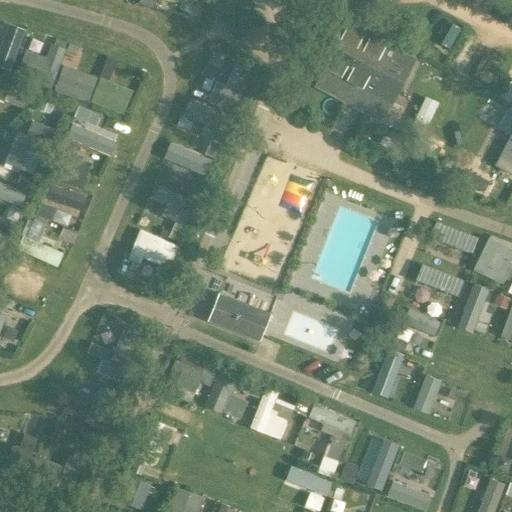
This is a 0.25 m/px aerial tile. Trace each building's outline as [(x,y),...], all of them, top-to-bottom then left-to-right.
[(139,0),(138,4),(152,9),(155,0),(139,0)] [(0,63),(15,70),(31,28),(14,21),(0,56),(0,63)] [(391,109),(416,61),(341,22),(316,70),(391,109)] [(26,51),(16,78),(51,91),(66,50),(51,44),(47,57),(44,58),(26,51)] [(226,69),(228,53),(213,52),(212,67),(226,69)] [(104,75),(114,78),(120,59),(110,56),(104,75)] [(236,104),(252,68),(234,61),(224,85),(216,82),(207,102),(229,111),(233,102),(236,104)] [(97,78),(64,66),(55,92),(88,104),(97,78)] [(133,92),(100,79),(91,102),(124,115),(133,92)] [(9,102),(26,105),(29,95),(11,91),(9,102)] [(190,100),(183,116),(220,131),(226,115),(190,100)] [(46,137),(51,125),(36,119),(31,131),(46,137)] [(72,123),(66,137),(109,153),(114,139),(72,123)] [(48,143),(17,130),(4,162),(35,175),(48,143)] [(171,141),(164,157),(204,173),(210,158),(171,141)] [(82,191),(91,165),(59,153),(50,180),(82,191)] [(511,178),(496,169),(485,187),(504,199),(511,185),(511,178)] [(0,198),(22,209),(30,192),(3,179),(0,186),(0,198)] [(197,204),(156,186),(150,199),(167,206),(162,217),(186,228),(197,204)] [(24,250),(63,266),(69,252),(40,240),(48,223),(38,218),(24,250)] [(179,247),(140,230),(127,260),(139,266),(143,258),(159,266),(155,276),(165,280),(179,247)] [(2,231),(0,237),(0,264),(11,234),(2,231)] [(511,262),(511,249),(488,238),(472,270),(502,284),(511,262)] [(458,303),(463,287),(418,271),(413,287),(458,303)] [(40,303),(46,289),(12,274),(6,288),(40,303)] [(469,291),(458,323),(472,328),(478,310),(484,312),(492,289),(473,282),(470,292),(469,291)] [(258,344),(270,314),(218,294),(206,323),(258,344)] [(511,335),(511,303),(511,304),(499,337),(509,341),(511,335)] [(407,309),(401,323),(433,337),(439,323),(407,309)] [(90,350),(129,367),(145,330),(127,322),(116,348),(95,339),(90,350)] [(377,390),(394,396),(410,354),(393,348),(377,390)] [(124,379),(128,366),(104,359),(100,372),(124,379)] [(205,373),(176,361),(172,372),(173,372),(168,383),(196,395),(201,383),(211,388),(215,379),(205,374),(205,373)] [(243,382),(220,372),(205,409),(222,416),(231,395),(239,392),(243,382)] [(433,413),(446,380),(428,373),(415,406),(433,413)] [(100,383),(86,421),(105,428),(119,390),(100,383)] [(280,394),(267,389),(251,429),(282,441),(290,421),(279,417),(280,413),(274,411),(280,394)] [(320,402),(314,416),(356,434),(362,420),(320,402)] [(390,484),(403,444),(372,433),(358,473),(390,484)] [(0,469),(25,478),(38,439),(25,435),(20,449),(13,446),(9,458),(0,454),(0,469)] [(344,459),(349,447),(335,440),(329,452),(344,459)] [(36,456),(28,475),(73,494),(89,455),(76,450),(73,457),(69,456),(65,468),(36,456)] [(407,450),(402,463),(425,473),(430,459),(407,450)] [(321,471),(336,477),(344,460),(329,454),(321,471)] [(141,475),(144,466),(135,462),(131,472),(141,475)] [(316,490),(304,511),(322,511),(337,484),(296,463),(289,476),(316,490)] [(480,511),(499,511),(510,482),(493,476),(480,511)] [(142,511),(152,486),(132,478),(122,504),(142,511)] [(391,496),(432,511),(438,494),(397,479),(391,496)] [(200,511),(205,499),(177,489),(168,511),(200,511)]
